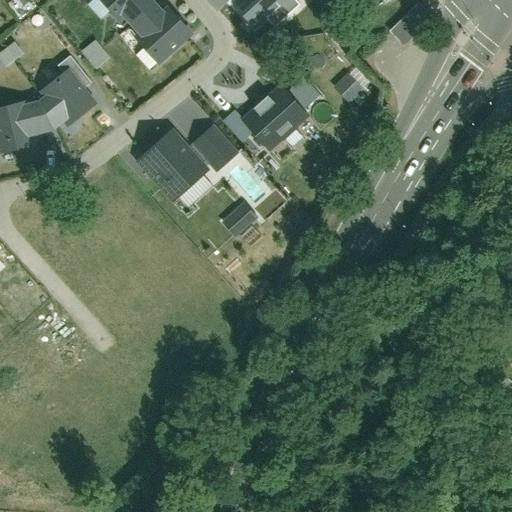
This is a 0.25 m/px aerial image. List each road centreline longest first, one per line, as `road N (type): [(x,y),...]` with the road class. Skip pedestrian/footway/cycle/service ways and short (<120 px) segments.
road 1 (secondary): [(412,135),(302,344),(233,511)]
road 2 (residential): [(191,0),(221,37),(212,64),(71,176),(0,195)]
road 3 (residential): [(0,223),(104,344)]
road 4 (secondary): [(486,0),(412,135)]
